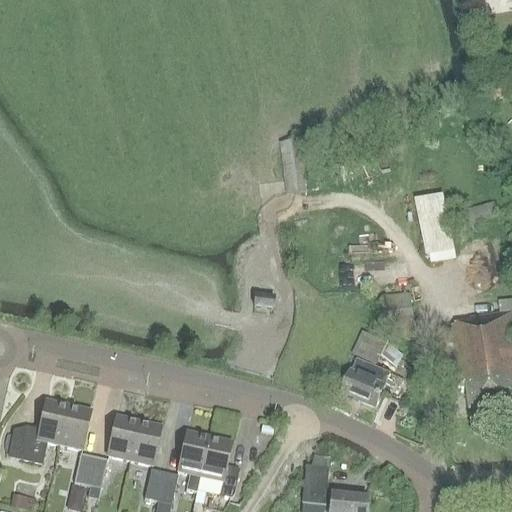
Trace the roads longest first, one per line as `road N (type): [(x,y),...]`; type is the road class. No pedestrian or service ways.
road 1 (residential): [(314,409),(6,334)]
road 2 (residential): [(450,500),(416,462),(314,409)]
road 3 (residential): [(314,409),(249,511)]
